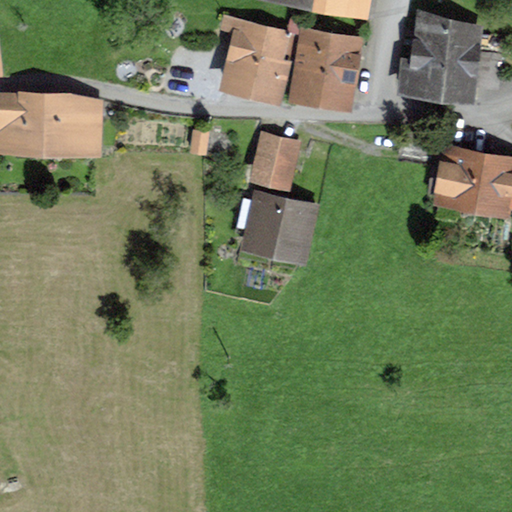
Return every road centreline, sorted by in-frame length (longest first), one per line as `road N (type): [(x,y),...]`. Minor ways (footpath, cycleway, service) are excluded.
road 1 (unclassified): [(0,83),(37,81),(216,112),(366,121)]
road 2 (unclassified): [(366,121),(470,117),(511,102)]
road 3 (residential): [(390,0),(366,121)]
